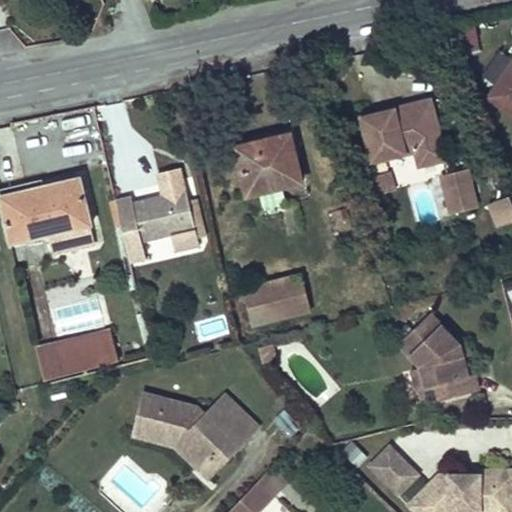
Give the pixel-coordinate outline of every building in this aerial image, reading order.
[(429,159),(433,175),(460,170),(447,109),(380,123),(390,168),(429,159)] [(272,195),(321,184),(307,131),(260,145),(272,195)] [(97,242),(81,171),(0,189),(0,196),(9,238),(52,228),(57,251),(97,242)] [(412,202),(406,182),(388,188),(394,208),(412,202)] [(469,228),(495,222),(485,182),(458,189),(469,228)] [(134,204),(135,210),(146,251),(149,264),(150,267),(167,263),(163,246),(207,235),(211,245),(224,242),(217,217),(210,217),(205,193),(153,205),(151,199),(134,204)] [(277,332),(331,319),(324,285),(269,297),(277,332)] [(100,299),(53,309),(58,332),(105,323),(100,299)] [(464,357),(460,344),(431,313),(399,343),(422,368),(426,386),(420,387),(421,389),(425,404),(479,390),(475,374),(468,376),(464,357)] [(76,348),(80,363),(135,350),(131,335),(76,348)] [(256,345),(261,362),(276,358),(272,341),(256,345)] [(470,356),(467,343),(460,344),(464,357),(470,356)] [(426,386),(422,368),(412,370),(417,390),(421,389),(420,387),(426,386)] [(205,414),(197,406),(143,392),(132,435),(175,446),(179,443),(183,447),(180,451),(198,468),(208,457),(217,457),(232,441),(240,449),(251,436),(216,402),(205,414)] [(260,428),(224,393),(216,402),(251,436),(260,428)] [(240,449),(232,441),(217,457),(208,457),(198,468),(210,479),(240,449)] [(353,442),(343,452),(356,465),(367,455),(353,442)] [(400,456),(390,446),(371,465),(380,475),(400,456)] [(418,474),(400,456),(380,475),(399,494),(418,474)] [(260,511),(288,484),(271,467),(228,511),(260,511)] [(511,469),(479,469),(479,474),(479,485),(466,486),(467,474),(440,474),(421,492),(425,497),(413,509),(416,511),(451,511),(450,511),(451,505),(461,504),(462,511),(504,511),(504,496),(511,496),(511,469)] [(479,474),(467,474),(466,486),(479,485),(479,474)] [(425,497),(421,492),(409,504),(413,509),(425,497)]
